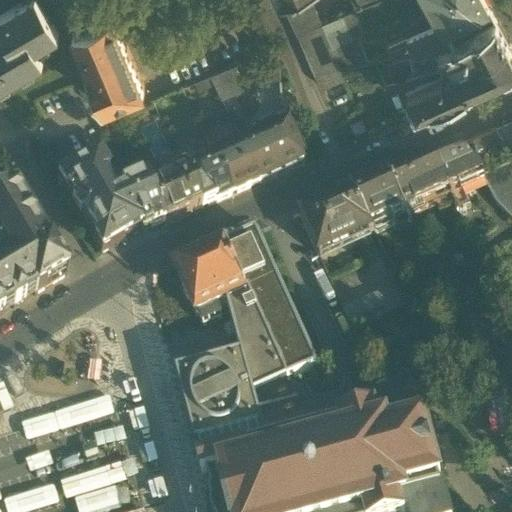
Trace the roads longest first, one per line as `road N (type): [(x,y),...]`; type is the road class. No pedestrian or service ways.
road 1 (residential): [(334,172),(110,277)]
road 2 (residential): [(110,277),(175,511)]
road 3 (residential): [(511,93),(334,172)]
road 4 (residential): [(265,0),(334,172)]
road 5 (residential): [(110,277),(0,344)]
